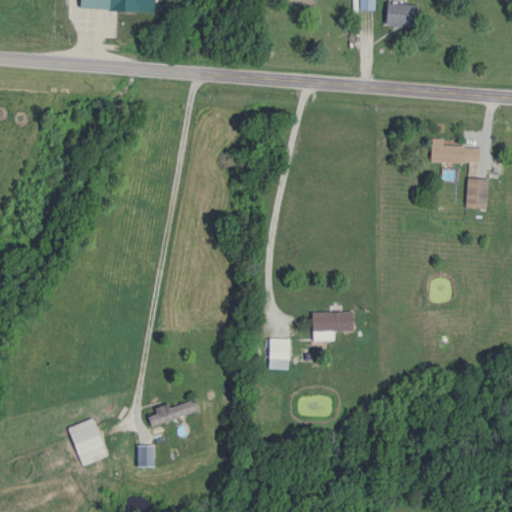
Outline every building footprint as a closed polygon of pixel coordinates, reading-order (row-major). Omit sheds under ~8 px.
[(73,0),(73,8),(109,8),(108,0),(73,0)] [(415,26),(415,5),(380,5),(380,26),(415,26)] [(475,163),(475,146),(438,146),(438,139),(425,139),(425,163),(475,163)] [(306,312),(306,341),(328,341),(328,331),(348,331),(348,312),(306,312)] [(263,369),(284,369),(284,338),(263,338),(263,369)] [(141,417),(144,428),(195,410),(191,397),(150,412),(150,414),(141,417)] [(73,466),(100,459),(90,420),(63,427),(73,466)] [(130,446),(130,468),(147,468),(147,446),(130,446)]
